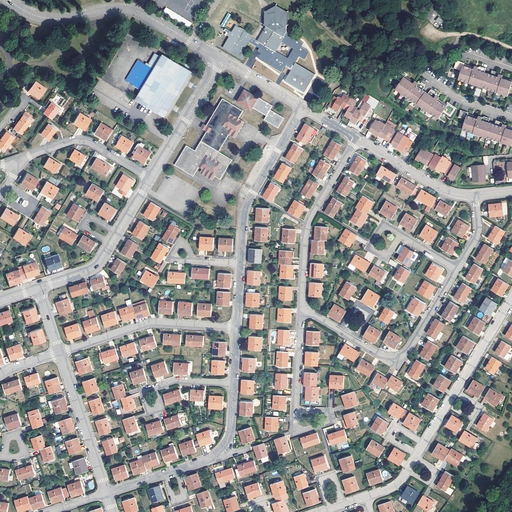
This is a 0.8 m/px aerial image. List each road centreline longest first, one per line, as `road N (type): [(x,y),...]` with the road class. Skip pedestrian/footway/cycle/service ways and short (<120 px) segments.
road 1 (residential): [(365,497),(402,480),(511,300)]
road 2 (residential): [(221,59),(135,10),(46,18),(9,0)]
road 3 (residential): [(59,352),(148,322),(237,327)]
road 4 (residential): [(303,307),(307,224),(357,138)]
road 5 (residential): [(240,263),(246,204),(302,106)]
road 6 (residential): [(457,268),(403,354),(387,357),(353,339)]
road 7 (residential): [(106,493),(59,352)]
road 8 (residential): [(16,159),(81,140),(149,178)]
road 9 (residential): [(149,178),(221,59)]
road 10 (residential): [(475,195),(444,190),(357,138)]
